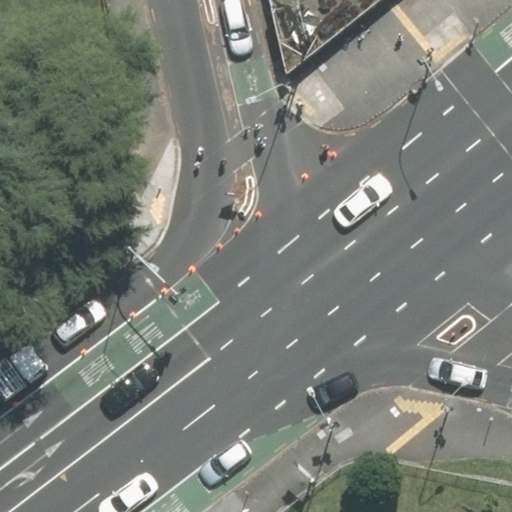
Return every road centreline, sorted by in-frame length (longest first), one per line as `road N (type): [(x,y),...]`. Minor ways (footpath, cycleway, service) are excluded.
road 1 (primary): [(0,398),(158,269),(195,210),(204,163),(177,0)]
road 2 (tertiary): [(511,377),(405,361),(138,384)]
road 3 (primary): [(138,384),(408,187)]
road 4 (secondary): [(232,0),(268,116),(310,153),(408,187)]
road 5 (primary): [(0,482),(138,384)]
road 6 (primary): [(408,187),(511,103)]
road 7 (tertiary): [(408,187),(511,252)]
